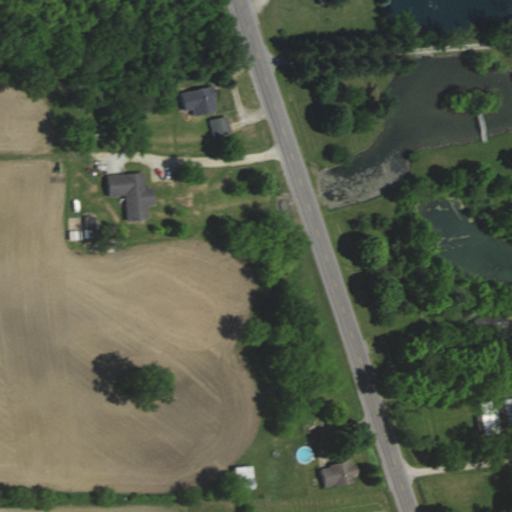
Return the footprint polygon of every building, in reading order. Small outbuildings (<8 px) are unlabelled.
[(212,108),(208,86),(176,92),(181,115),(212,108)] [(226,132),(223,116),(206,119),(209,135),(226,132)] [(149,205),(148,186),(140,187),(139,172),(101,174),(103,196),(120,195),(122,221),(142,220),(141,205),(149,205)] [(467,317),(467,327),(503,327),(503,317),(467,317)] [(502,422),(511,420),(511,397),(499,400),(502,422)] [(494,434),(493,401),(477,401),(477,435),(494,434)] [(319,488),(354,480),(349,459),(314,468),(319,488)] [(230,489),(247,489),(247,466),(230,466),(230,489)]
